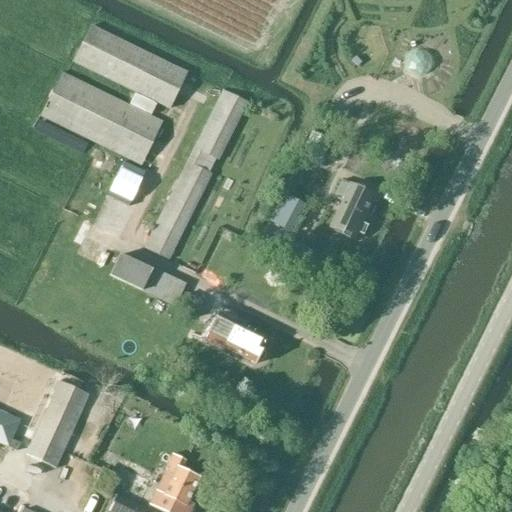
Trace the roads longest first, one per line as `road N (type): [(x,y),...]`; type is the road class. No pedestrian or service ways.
road 1 (unclassified): [(294,511),(511,81)]
road 2 (tertiary): [(408,511),(511,302)]
